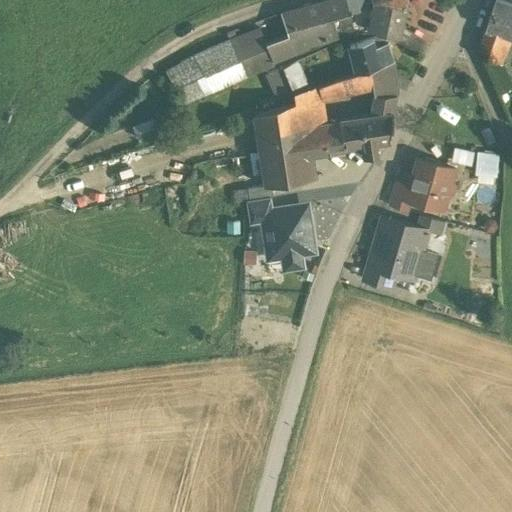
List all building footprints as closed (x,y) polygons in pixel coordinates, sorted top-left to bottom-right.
[(332,15),(341,13),(337,0),(327,0),(327,1),(331,16),(332,15)] [(337,0),(341,13),(348,12),(345,0),(337,0)] [(353,0),(345,0),(348,12),(356,10),(353,0)] [(353,0),(356,10),(369,4),(370,0),(353,0)] [(382,0),(370,0),(369,4),(365,27),(397,35),(403,1),(388,0),(386,0),(387,1),(382,0)] [(511,3),(501,0),(494,0),(485,25),(507,34),(511,35),(511,3)] [(327,1),(302,7),(307,24),(287,33),(265,42),(272,59),(310,43),(336,33),(332,15),(331,16),(327,1)] [(280,14),(287,33),(307,24),(302,7),(296,9),(280,14)] [(341,13),(332,15),(336,33),(353,29),(348,12),(341,13)] [(507,34),(485,25),(480,42),(501,48),(507,34)] [(422,40),(402,27),(395,39),(415,52),(422,40)] [(233,50),(263,38),(259,28),(204,46),(190,52),(164,67),(165,68),(133,91),(146,117),(182,101),(182,102),(244,75),(233,50)] [(511,80),(503,59),(511,35),(507,34),(501,48),(496,61),(495,75),(488,72),(499,91),(511,85),(511,80)] [(376,36),(349,44),(356,72),(360,70),(372,67),(392,61),(387,41),(383,42),(382,37),(376,38),(376,36)] [(273,63),(272,59),(265,42),(263,38),(233,50),(244,75),(273,63)] [(501,48),(480,42),(481,56),(496,61),(501,48)] [(481,56),(488,72),(495,75),(496,61),(481,56)] [(281,66),(292,91),(310,86),(298,58),(281,66)] [(392,61),(372,67),(374,81),(377,113),(391,111),(396,90),(392,62),(392,61)] [(264,107),(293,98),(292,91),(281,66),(281,65),(263,73),(273,93),(260,98),(264,107)] [(372,67),(360,70),(364,84),(374,81),(372,67)] [(356,72),(325,80),(325,82),(317,84),(319,97),(336,92),(335,89),(342,87),(344,90),(364,84),(360,70),(356,72)] [(296,115),(298,131),(323,126),(319,97),(317,84),(310,86),(292,91),(293,98),(294,101),(296,115)] [(289,115),(296,115),(294,101),(250,114),(260,183),(314,175),(311,155),(302,156),(298,131),(291,132),(289,115)] [(377,113),(338,119),(338,123),(342,148),(363,144),(363,147),(374,145),(374,143),(387,141),(388,140),(391,111),(377,113)] [(291,132),(298,131),(296,115),(289,115),(291,132)] [(153,117),(131,126),(136,136),(157,127),(153,117)] [(331,150),(342,148),(338,123),(323,126),(298,131),(302,156),(311,155),(331,151),(331,150)] [(456,145),(453,158),(471,163),(474,150),(456,145)] [(478,149),(478,173),(501,173),(501,149),(478,149)] [(455,167),(425,158),(421,172),(416,171),(414,176),(399,172),(394,192),(410,197),(443,207),(444,205),(438,203),(441,192),(447,194),(452,191),(453,186),(451,181),(455,167)] [(410,197),(394,192),(390,204),(407,209),(410,197)] [(269,196),(245,200),(247,211),(259,210),(271,208),(269,196)] [(271,208),(259,210),(261,221),(266,252),(277,250),(278,256),(281,256),(282,263),(287,268),(297,266),(301,260),(300,253),(314,251),(309,216),(292,204),(271,208)] [(259,210),(247,211),(249,223),(261,221),(259,210)] [(444,219),(423,213),(419,225),(428,227),(440,231),(444,219)] [(419,225),(383,214),(368,265),(395,272),(414,277),(428,227),(419,225)] [(395,272),(368,265),(365,278),(391,286),(395,272)]
